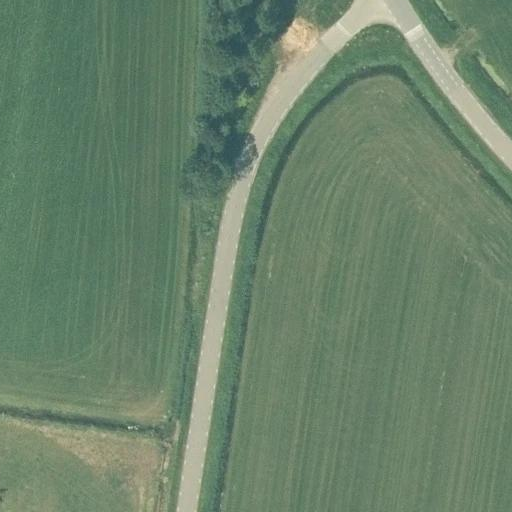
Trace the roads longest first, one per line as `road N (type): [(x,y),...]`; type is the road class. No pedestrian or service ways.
road 1 (tertiary): [(185,511),(236,198),(260,132),(317,55),(385,0)]
road 2 (tertiary): [(511,152),(392,0)]
